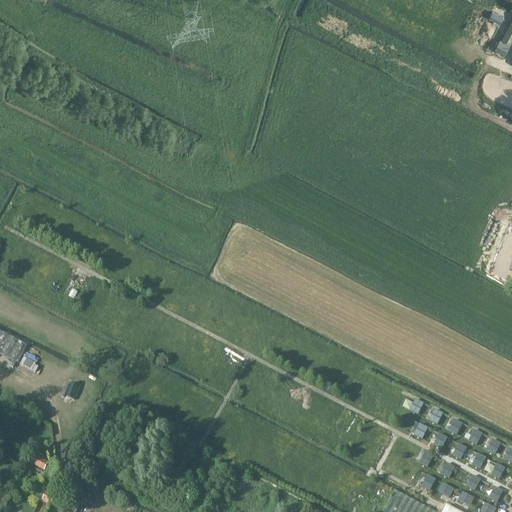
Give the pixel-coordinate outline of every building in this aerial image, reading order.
[(511,22),(501,39),(510,44),(508,43),(511,36),(511,22)] [(76,398),(80,387),(72,384),(68,395),(76,398)] [(410,412),(418,416),(424,405),(415,401),(410,412)] [(434,411),(429,422),(437,426),(443,415),(434,411)] [(457,436),(462,426),(454,421),(448,432),(457,436)] [(428,430),(419,425),(414,436),(422,440),(428,430)] [(477,446),(482,436),(474,431),(468,442),(477,446)] [(447,440),(439,435),(433,446),(442,450),(447,440)] [(495,456),(501,446),(492,441),(486,452),(495,456)] [(461,461),(466,450),(458,446),(452,456),(461,461)] [(25,457),(20,453),(16,459),(21,462),(25,457)] [(433,458),(425,454),(419,464),(427,469),(433,458)] [(480,470),(486,460),(477,455),(472,466),(480,470)] [(47,462),(35,456),(32,462),(44,468),(47,462)] [(455,469),(446,465),(441,475),(449,480),(455,469)] [(499,481),(505,470),(497,466),(491,476),(499,481)] [(427,476),(421,487),(429,491),(435,480),(427,476)] [(466,487),(475,492),(481,482),(472,477),(466,487)] [(449,499),(453,490),(443,485),(438,493),(449,499)] [(503,493),(494,488),(489,499),(497,503),(503,493)] [(433,511),(394,491),(382,511),(433,511)] [(463,494),(459,502),(469,508),(474,499),(463,494)] [(56,500),(47,495),(43,502),(52,507),(56,500)] [(73,506),(76,500),(69,497),(66,502),(64,501),(58,511),(76,511),(79,509),(73,506)]
